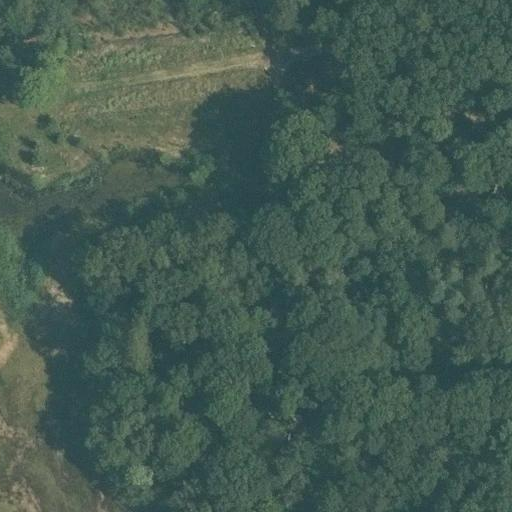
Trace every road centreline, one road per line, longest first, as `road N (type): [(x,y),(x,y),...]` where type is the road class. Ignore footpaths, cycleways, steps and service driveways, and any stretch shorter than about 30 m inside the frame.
road 1 (track): [(511,17),(80,85),(57,65),(46,0)]
road 2 (track): [(344,511),(335,465),(340,432),(309,258),(285,200),(274,57),(255,0)]
